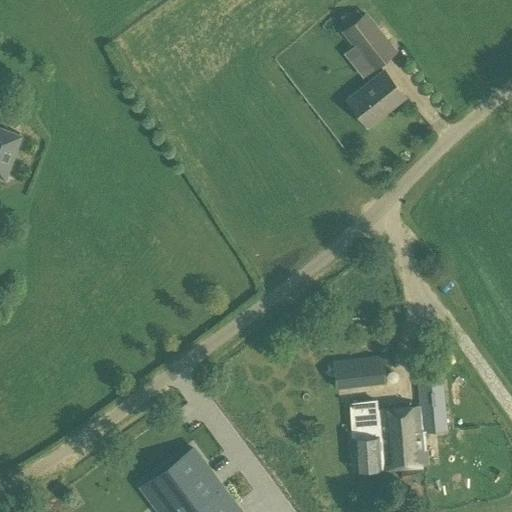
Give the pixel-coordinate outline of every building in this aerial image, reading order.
[(371,71),(396,51),(366,12),(341,32),(371,71)] [(367,124),(403,95),(383,70),(347,99),(367,124)] [(0,174),(3,175),(19,134),(0,127),(2,122),(0,121),(0,174)] [(336,388),(385,382),(381,355),(333,361),(336,388)] [(395,406),(399,466),(428,463),(427,449),(426,449),(425,432),(446,430),(442,379),(418,381),(420,405),(412,406),(412,404),(395,406)] [(399,466),(395,406),(385,406),(385,408),(377,409),(376,400),(349,402),(355,468),(385,466),(385,467),(399,466)] [(189,433),(132,476),(147,497),(157,489),(173,511),(221,475),(210,461),(208,462),(202,454),(204,453),(189,433)] [(236,495),(221,475),(173,511),(171,511),(248,511),(242,503),(240,504),(234,496),(236,495)]
